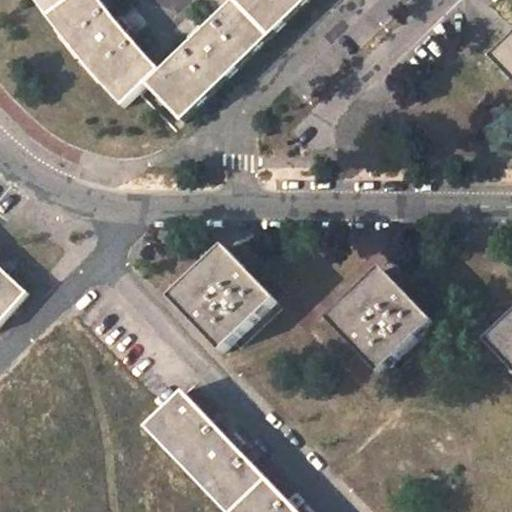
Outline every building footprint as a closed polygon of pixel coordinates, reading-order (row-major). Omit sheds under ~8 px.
[(142,51),(126,33),(118,22),(101,0),(35,0),(55,25),(78,54),(101,80),(127,107),(148,87),(185,124),(312,0),(237,0),(204,32),(193,43),(162,73),(142,51)] [(122,18),(118,22),(126,33),(131,29),(122,18)] [(193,43),(204,32),(200,28),(189,39),(193,43)] [(511,46),(497,61),(511,76),(511,46)] [(164,288),(174,300),(228,251),(221,243),(164,288)] [(277,304),(228,251),(174,300),(223,354),(234,344),(277,304)] [(0,331),(3,329),(6,325),(10,321),(14,317),(18,312),(22,307),(26,303),(31,296),(32,296),(25,291),(2,269),(0,267),(0,331)] [(392,365),(437,325),(386,271),(331,321),(381,376),(392,365)] [(281,309),(277,304),(234,344),(237,347),(281,309)] [(511,322),(491,342),(511,363),(511,322)] [(441,329),(437,325),(392,365),(396,369),(441,329)] [(227,437),(184,393),(151,427),(235,511),(300,511),(240,450),(227,437)] [(235,511),(151,427),(145,432),(223,511),(235,511)] [(233,431),(227,437),(240,450),(245,445),(233,431)]
